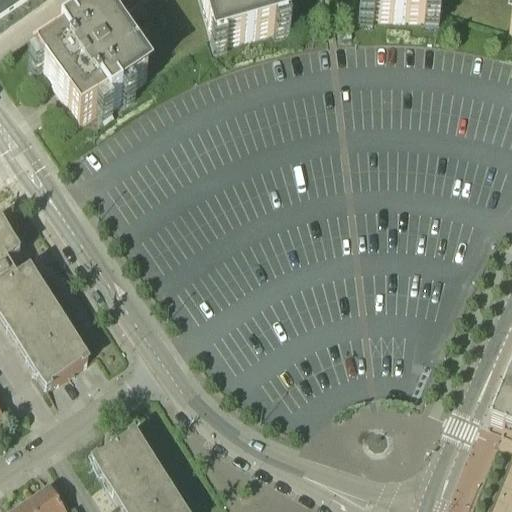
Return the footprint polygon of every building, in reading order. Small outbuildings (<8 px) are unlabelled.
[(0,0),(0,21),(31,0),(0,0)] [(273,0),(198,0),(212,46),(222,43),(224,51),(273,37),(271,29),(281,26),(273,0)] [(362,0),(362,16),(372,16),(372,24),(415,26),(415,18),(434,18),(434,0),(362,0)] [(106,20),(104,18),(73,40),(70,36),(58,44),(61,48),(30,70),(31,72),(36,72),(47,87),(56,100),(65,113),(78,132),(106,113),(109,117),(120,108),(118,105),(146,86),(111,36),(102,23),(106,20)] [(19,262),(9,248),(0,233),(0,323),(45,396),(87,369),(76,353),(66,337),(49,311),(47,306),(28,278),(19,262)] [(511,370),(507,383),(493,417),(492,419),(490,426),(487,432),(511,442),(511,370)] [(177,511),(174,506),(171,502),(164,490),(163,488),(144,458),(136,446),(134,443),(92,470),(118,511),(177,511)] [(27,511),(28,511),(58,511),(48,497),(27,511)]
